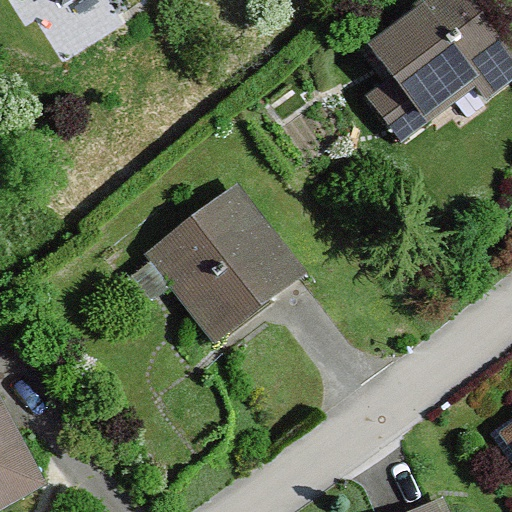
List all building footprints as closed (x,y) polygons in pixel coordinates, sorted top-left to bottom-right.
[(511,49),(472,0),(424,0),(359,52),(429,138),(511,70),(511,49)] [(223,176),(144,242),(218,331),(297,266),(223,176)] [(0,397),(0,506),(47,480),(0,397)] [(511,407),(497,418),(511,437),(511,407)] [(451,511),(442,490),(389,511),(451,511)]
